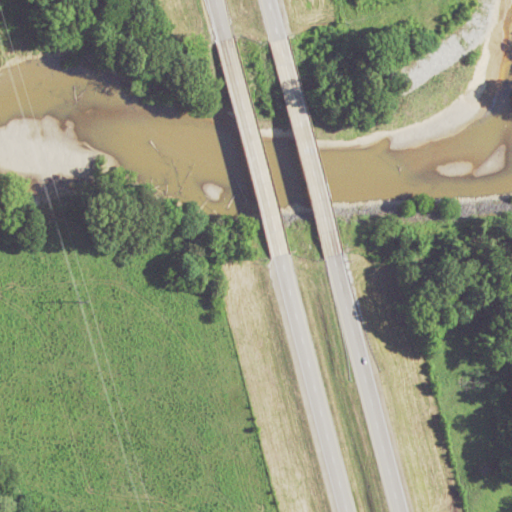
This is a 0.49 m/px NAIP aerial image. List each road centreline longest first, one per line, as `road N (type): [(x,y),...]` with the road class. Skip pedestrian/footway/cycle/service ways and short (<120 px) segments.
road 1 (motorway): [(278,254),(344,511)]
road 2 (motorway): [(397,511),(332,255)]
road 3 (motorway): [(332,255),(277,38)]
road 4 (motorway): [(224,38),(278,254)]
